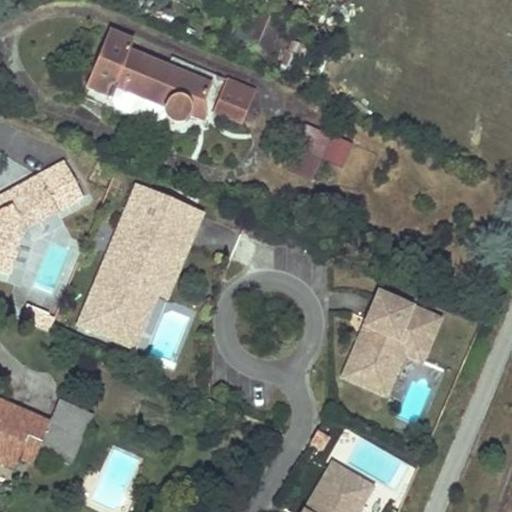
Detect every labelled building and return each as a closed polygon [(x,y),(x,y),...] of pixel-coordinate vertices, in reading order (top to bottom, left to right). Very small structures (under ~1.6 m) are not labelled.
[(177,123),(179,123),(181,123),(183,122),(185,121),(186,120),(188,118),(189,116),(189,114),(190,109),(203,103),(211,84),(129,49),(133,40),(110,30),(86,88),(112,99),(117,88),(131,94),(147,100),(149,94),(156,97),(153,103),(163,108),(163,110),(164,112),(164,114),(165,116),(166,118),(168,120),(170,121),(172,122),(174,123),(177,123)] [(229,81),(216,111),(241,122),(255,91),(229,81)] [(117,88),(112,99),(125,104),(131,94),(117,88)] [(149,94),(147,100),(153,103),(156,97),(149,94)] [(189,114),(206,118),(203,103),(190,109),(189,114)] [(319,159),(344,169),(354,145),(304,126),(287,172),(310,181),(319,159)] [(79,196),(60,161),(0,193),(0,201),(0,202),(0,276),(2,277),(15,232),(15,231),(50,212),(79,196)] [(177,264),(166,259),(174,242),(162,237),(176,204),(134,186),(75,324),(130,347),(142,320),(126,313),(137,286),(154,293),(163,297),(177,264)] [(177,264),(199,213),(176,204),(162,237),(174,242),(166,259),(177,264)] [(142,320),(154,293),(137,286),(126,313),(142,320)] [(421,361),(440,319),(380,292),(365,324),(370,326),(367,333),(363,331),(343,376),(385,394),(403,353),(421,361)] [(45,331),(50,317),(22,305),(16,319),(45,331)] [(91,415),(75,408),(59,401),(49,424),(45,434),(5,416),(10,406),(0,402),(0,463),(14,469),(18,459),(28,464),(35,448),(70,463),(91,415)] [(45,434),(49,424),(10,406),(5,416),(45,434)] [(355,511),(370,489),(330,465),(305,507),(309,510),(307,511),(355,511)]
